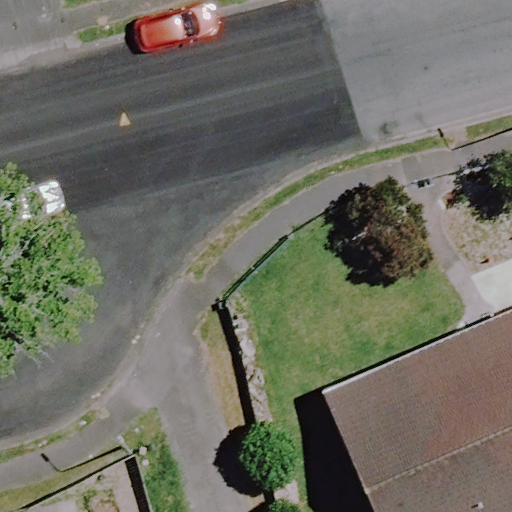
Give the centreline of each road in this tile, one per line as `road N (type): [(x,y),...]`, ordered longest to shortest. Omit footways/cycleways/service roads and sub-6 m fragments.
road 1 (residential): [(202,119),(81,310),(0,388)]
road 2 (residential): [(511,31),(202,119)]
road 3 (residential): [(0,139),(202,119)]
